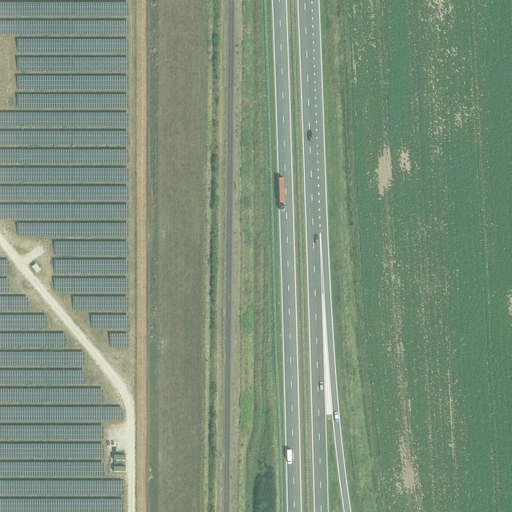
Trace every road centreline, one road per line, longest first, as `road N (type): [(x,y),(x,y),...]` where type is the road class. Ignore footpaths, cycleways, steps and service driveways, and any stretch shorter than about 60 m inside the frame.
road 1 (trunk): [(278,0),(294,511)]
road 2 (trunk): [(346,511),(312,232)]
road 3 (trunk): [(320,511),(312,232)]
road 4 (trunk): [(312,232),(304,0)]
